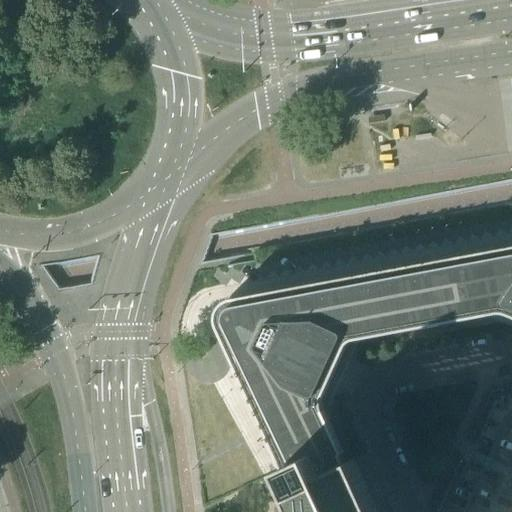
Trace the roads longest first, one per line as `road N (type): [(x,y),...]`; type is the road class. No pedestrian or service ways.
road 1 (secondary): [(158,186),(240,120),(289,95),(511,59)]
road 2 (secondary): [(511,6),(264,38),(198,23),(150,0)]
road 3 (secondary): [(128,511),(121,332),(158,186)]
road 4 (secondary): [(0,273),(51,347),(79,447),(85,511)]
road 5 (secondary): [(158,186),(182,106),(169,38),(142,0)]
road 6 (secondary): [(0,234),(90,228),(158,186)]
